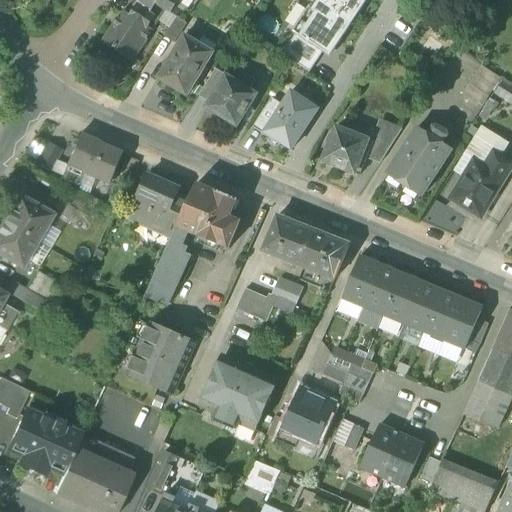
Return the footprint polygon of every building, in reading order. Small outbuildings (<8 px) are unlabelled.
[(137,0),(134,6),(136,7),(158,21),(165,10),(171,14),(180,0),(137,0)] [(329,58),(354,21),(322,0),(318,0),(312,9),(309,6),(291,33),(295,35),(322,54),(329,58)] [(322,0),(354,21),(367,0),(322,0)] [(131,64),(158,21),(136,7),(129,18),(124,14),(119,16),(101,44),(131,64)] [(164,38),(174,44),(187,24),(177,18),(164,38)] [(295,35),(281,56),(309,73),(322,54),(295,35)] [(159,79),(189,96),(214,53),(184,36),(159,79)] [(463,94),(482,107),(501,79),(481,66),(463,94)] [(198,96),(209,103),(226,76),(216,70),(198,96)] [(221,118),(237,127),(243,118),(244,119),(252,106),(251,105),(257,95),(249,91),(255,82),(243,74),(237,83),(226,76),(209,103),(206,108),(208,109),(209,114),(216,119),(221,118)] [(318,110),(291,92),(282,106),(263,135),(278,145),(280,142),(291,150),(318,110)] [(252,128),(263,135),(282,106),(272,99),(252,128)] [(379,121),(375,130),(396,138),(402,130),(379,121)] [(404,193),(415,200),(418,196),(421,198),(452,150),(442,144),(444,141),(445,141),(448,136),(447,134),(436,126),(433,127),(430,132),(431,132),(429,135),(417,128),(387,175),(390,177),(387,182),(398,189),(401,185),(407,188),(404,193)] [(354,174),(359,176),(366,158),(373,143),(371,142),(348,133),(336,128),(323,162),(354,174)] [(350,128),(348,133),(371,142),(373,137),(350,128)] [(366,158),(380,163),(396,138),(375,130),(373,137),(371,142),(373,143),(366,158)] [(77,139),(66,166),(86,175),(110,184),(122,154),(92,142),(91,144),(77,139)] [(466,158),(473,162),(484,168),(493,153),(475,143),(466,158)] [(37,165),(49,171),(60,151),(48,145),(37,165)] [(511,167),(511,164),(493,153),(484,168),(473,162),(451,199),(482,218),(511,167)] [(82,186),(86,175),(66,166),(62,178),(82,186)] [(157,233),(171,240),(188,202),(176,197),(179,190),(177,189),(176,192),(170,190),(171,189),(165,186),(166,184),(147,176),(136,201),(129,215),(159,229),(157,233)] [(196,184),(188,202),(171,240),(145,298),(146,298),(166,307),(189,255),(179,251),(187,232),(229,250),(242,222),(230,217),(233,210),(237,212),(241,202),(215,192),(196,184)] [(18,197),(3,223),(36,243),(51,216),(18,197)] [(434,199),(424,219),(458,236),(468,216),(434,199)] [(65,215),(83,226),(91,212),(72,201),(65,215)] [(262,252),(334,281),(350,245),(277,217),(262,252)] [(0,256),(21,268),(36,243),(3,223),(0,228),(0,256)] [(342,299),(363,308),(380,266),(360,257),(342,299)] [(363,308),(383,316),(401,274),(380,266),(363,308)] [(35,271),(24,290),(43,301),(54,282),(35,271)] [(383,316),(403,325),(421,283),(401,274),(383,316)] [(37,311),(43,301),(24,290),(11,282),(5,292),(37,311)] [(279,282),(272,299),(295,308),(302,291),(279,282)] [(403,325),(424,333),(441,291),(421,283),(403,325)] [(266,313),(272,299),(246,289),(240,303),(238,307),(265,318),(266,313)] [(424,333),(444,342),(462,300),(441,291),(424,333)] [(482,308),(462,300),(444,342),(465,350),(468,342),(477,320),(482,308)] [(462,415),(496,430),(511,397),(511,311),(478,381),(462,415)] [(468,342),(479,347),(488,325),(477,320),(468,342)] [(126,375),(172,395),(195,344),(149,324),(126,375)] [(338,395),(359,404),(373,374),(331,355),(322,375),(343,385),(338,395)] [(237,428),(238,425),(226,419),(238,392),(236,385),(244,366),(222,357),(199,408),(215,415),(214,418),(237,428)] [(277,380),(244,366),(236,385),(238,392),(226,419),(238,425),(254,432),(277,380)] [(5,416),(15,421),(28,393),(0,379),(0,406),(8,410),(5,416)] [(275,442),(294,450),(300,437),(318,445),(335,407),(334,407),(333,409),(316,401),(317,399),(315,398),(314,400),(300,394),(301,392),(298,390),(275,442)] [(18,466),(44,477),(47,470),(62,477),(80,437),(25,412),(7,452),(22,458),(18,466)] [(152,440),(163,445),(174,419),(164,414),(152,440)] [(343,447),(354,452),(364,430),(353,425),(343,447)] [(360,468),(383,478),(401,436),(379,426),(360,468)] [(423,446),(401,436),(383,478),(405,488),(423,446)] [(54,495),(91,511),(117,511),(132,479),(124,475),(131,460),(80,437),(62,477),(54,495)] [(163,453),(160,460),(172,466),(176,458),(163,453)] [(420,480),(430,485),(440,463),(429,459),(420,480)] [(147,490),(160,495),(172,466),(160,460),(147,490)] [(456,503),(478,511),(485,511),(499,484),(442,460),(428,492),(456,503)] [(255,461),(246,487),(270,496),(279,470),(255,461)] [(287,489),(291,475),(280,472),(276,485),(287,489)] [(498,511),(511,511),(511,484),(511,483),(498,511)] [(157,511),(180,511),(171,508),(174,500),(164,496),(157,511)] [(452,511),(478,511),(456,503),(452,511)]
